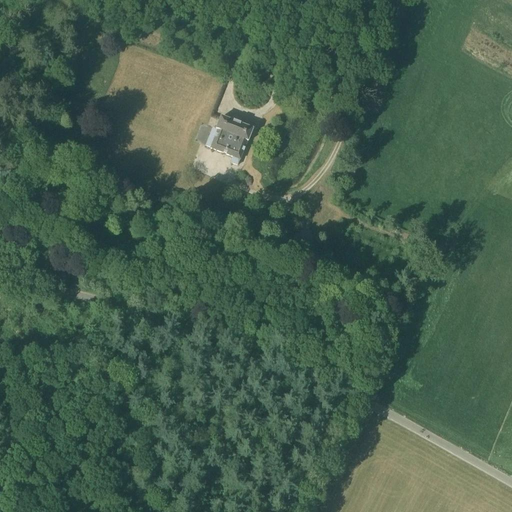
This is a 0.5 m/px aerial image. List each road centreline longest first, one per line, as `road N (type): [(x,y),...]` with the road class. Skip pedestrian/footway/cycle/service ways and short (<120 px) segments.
road 1 (unclassified): [(511,484),(294,369),(175,324),(0,283)]
road 2 (track): [(37,0),(254,76)]
